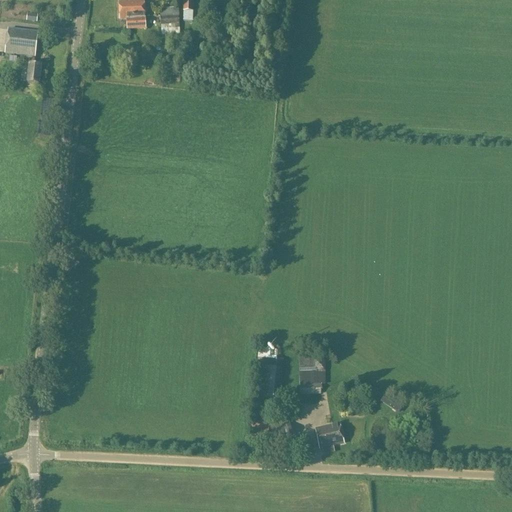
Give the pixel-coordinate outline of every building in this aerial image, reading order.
[(183,0),(183,12),(193,12),(193,0),(183,0)] [(127,30),(146,29),(144,2),(119,4),(120,20),(127,20),(127,30)] [(178,9),(160,10),(162,36),(180,34),(178,9)] [(36,58),(38,33),(8,30),(5,55),(26,57),(36,58)] [(35,66),(36,58),(26,57),(25,64),(30,65),(28,84),(39,85),(41,66),(35,66)] [(280,400),(283,368),(276,368),(276,361),(258,359),(254,397),(280,400)] [(325,373),(325,359),(304,359),(304,373),(325,373)] [(300,396),(321,395),(321,385),(300,385),(300,396)] [(276,451),(295,447),(288,414),(268,419),(276,451)] [(333,447),(344,444),(339,424),(315,430),(320,450),(323,450),(324,455),(335,453),(333,447)]
